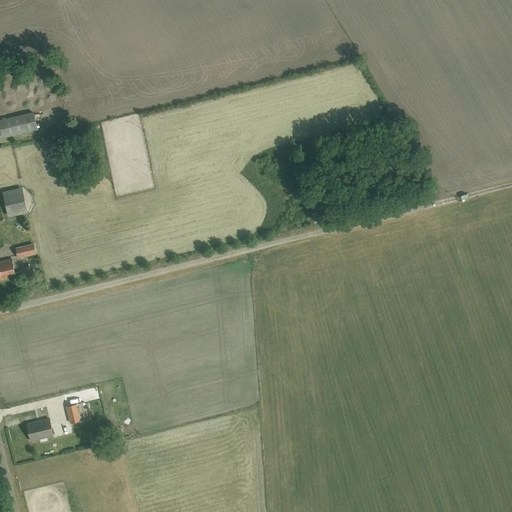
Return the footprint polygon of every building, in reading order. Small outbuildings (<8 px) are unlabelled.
[(4,120),(0,120),(0,139),(8,137),(37,131),(33,113),(4,120)] [(8,214),(26,210),(22,191),(4,195),(8,214)] [(332,203),(323,206),(325,214),(335,212),(332,203)] [(18,258),(36,254),(34,244),(16,248),(18,258)] [(0,279),(16,276),(12,259),(0,261),(0,279)] [(22,269),(26,282),(34,279),(30,266),(22,269)] [(79,414),(88,412),(85,402),(66,407),(70,423),(81,421),(79,414)] [(53,436),(66,433),(64,425),(52,428),(49,419),(27,424),(31,441),(53,436)]
